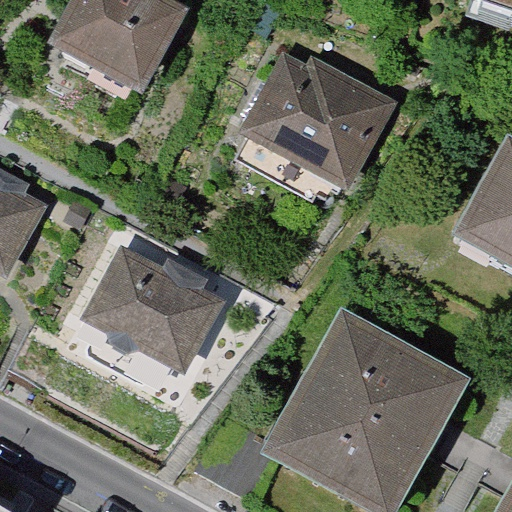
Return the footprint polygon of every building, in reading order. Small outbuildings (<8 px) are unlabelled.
[(192,24),(148,0),(97,0),(63,63),(147,108),(192,24)] [(511,0),(492,0),(487,15),(511,23),(511,0)] [(294,61),(251,144),(360,201),(408,109),(321,63),(316,72),(294,61)] [(0,279),(19,290),(59,212),(37,201),(42,192),(0,170),(0,279)] [(511,193),(477,258),(511,277),(511,193)] [(149,364),(195,387),(235,310),(213,299),(218,290),(176,269),(171,277),(128,255),(88,333),(117,347),(118,358),(137,367),(149,364)] [(348,511),(426,511),(490,399),(362,328),(280,474),(348,511)] [(511,511),(511,474),(490,511),(511,511)]
